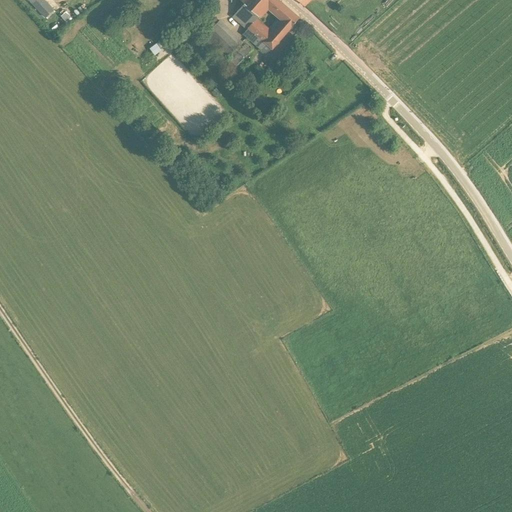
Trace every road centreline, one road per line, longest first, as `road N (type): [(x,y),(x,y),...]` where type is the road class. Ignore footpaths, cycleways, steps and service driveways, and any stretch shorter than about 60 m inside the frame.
road 1 (tertiary): [(511,253),(411,120),(286,0)]
road 2 (track): [(148,511),(0,309)]
